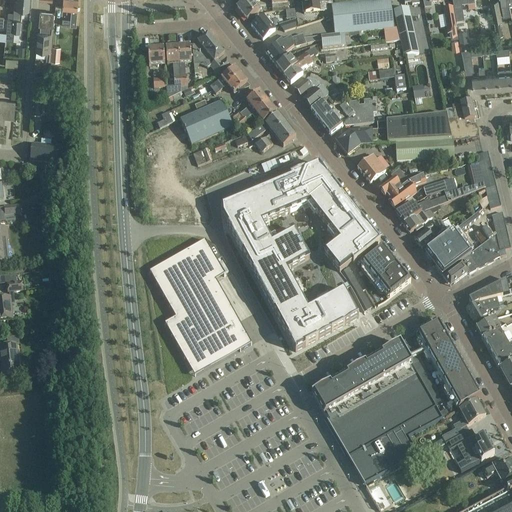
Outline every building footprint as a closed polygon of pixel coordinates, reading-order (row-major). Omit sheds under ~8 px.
[(17,0),(17,2),(15,2),(13,17),(8,17),(6,40),(13,40),(14,33),(20,33),(22,10),(29,11),(29,0),(17,0)] [(71,11),(70,27),(76,28),(78,0),(62,0),(62,10),(71,11)] [(255,3),(259,0),(247,0),(237,9),(247,22),(249,20),(253,25),(263,17),(260,11),(255,3)] [(271,0),(272,10),(288,8),(287,0),(271,0)] [(302,0),(304,15),(325,12),(324,6),(331,5),(330,0),(302,0)] [(389,0),(331,6),(334,35),(335,37),(344,36),(392,30),(394,30),(390,0),(389,0)] [(502,21),(498,1),(490,3),(493,23),(502,21)] [(453,5),(453,6),(456,21),(464,20),(461,3),(453,5)] [(507,6),(501,6),(503,18),(510,16),(508,6),(507,6)] [(453,8),(443,10),(447,35),(457,34),(453,8)] [(397,29),(401,43),(403,52),(404,57),(418,55),(410,19),(408,10),(394,12),(396,22),(397,29)] [(39,27),(41,27),(53,28),(55,13),(40,12),(39,27)] [(268,22),(263,17),(253,25),(251,27),(263,42),(275,31),(273,28),(274,27),(269,20),(268,22)] [(295,21),(293,21),(280,26),(284,33),(296,29),(295,21)] [(54,28),(53,28),(41,27),(40,33),(38,33),(36,51),(47,52),(46,61),(51,62),(51,59),(53,47),(54,28)] [(396,44),(401,43),(397,29),(394,30),(392,30),(393,44),(396,44)] [(458,33),(460,45),(468,44),(466,31),(458,33)] [(345,47),(344,36),(335,37),(334,35),(321,37),(321,43),(322,50),(341,48),(341,47),(345,47)] [(192,47),(193,57),(193,62),(194,67),(199,66),(203,64),(208,70),(210,68),(218,78),(233,67),(208,36),(194,47),(192,47)] [(287,60),(285,56),(294,49),(306,46),(312,44),(321,43),(321,37),(304,40),(303,36),(291,40),(283,44),(281,42),(266,54),(276,68),(287,60)] [(452,52),(459,51),(457,41),(450,42),(452,52)] [(483,48),(483,54),(496,53),(496,46),(483,48)] [(61,48),(53,47),(51,59),(51,62),(59,62),(59,59),(61,48)] [(190,47),(178,48),(181,88),(188,87),(187,76),(185,77),(185,65),(192,64),(190,47)] [(167,66),(173,66),(174,78),(175,89),(181,88),(178,48),(166,49),(166,59),(167,66)] [(149,67),(159,66),(165,66),(164,49),(148,50),(149,67)] [(276,68),(284,77),(296,68),(309,60),(314,57),(315,58),(318,57),(318,55),(316,51),(313,50),(310,53),(293,63),(289,58),(287,60),(276,68)] [(461,51),(463,62),(466,76),(472,75),(472,72),(474,72),(471,60),(470,51),(461,51)] [(379,56),(380,67),(391,65),(390,55),(379,56)] [(335,56),(325,57),(326,64),(336,63),(335,56)] [(296,68),(284,77),(290,85),(298,79),(303,75),(300,72),(313,65),(309,60),(296,68)] [(473,91),(486,90),(485,77),(484,68),(478,68),(479,77),(471,78),(472,81),(473,91)] [(222,79),(210,89),(213,92),(217,89),(220,92),(227,87),(240,76),(235,69),(221,79),(222,79)] [(506,89),(511,88),(511,87),(511,74),(511,70),(498,71),(498,76),(499,89),(500,89),(500,91),(501,92),(505,92),(506,90),(506,89)] [(392,71),(386,72),(368,74),(369,83),(395,80),(396,92),(406,91),(404,77),(396,78),(396,72),(392,72),(392,71)] [(250,88),(240,76),(227,87),(234,95),(249,89),(250,88)] [(498,76),(485,77),(486,90),(499,89),(498,76)] [(154,90),(164,89),(167,89),(166,80),(153,81),(154,90)] [(324,101),(327,98),(328,97),(328,95),(323,89),(321,89),(319,86),(317,84),(314,82),(309,80),(303,85),(295,91),(300,98),(306,93),(309,97),(303,102),(311,112),(324,101)] [(413,89),(416,108),(422,106),(421,100),(425,99),(423,87),(413,89)] [(188,90),(183,93),(186,98),(191,96),(188,90)] [(260,93),(252,99),(246,103),(251,110),(248,112),(247,110),(240,115),(239,114),(233,119),(235,125),(243,118),(245,121),(252,116),(268,103),(260,93)] [(333,106),(327,98),(324,101),(311,112),(331,137),(349,122),(353,127),(374,125),(373,114),(376,113),(375,108),(377,108),(377,106),(375,106),(374,102),(377,102),(376,100),(363,102),(364,106),(358,107),(358,103),(333,106)] [(15,102),(5,101),(0,100),(0,124),(4,125),(5,117),(13,118),(13,120),(14,120),(15,102)] [(195,107),(198,114),(208,110),(205,103),(195,107)] [(268,103),(252,116),(255,120),(258,118),(263,124),(276,114),(268,103)] [(465,123),(476,120),(471,103),(460,105),(460,106),(452,107),(452,109),(445,111),(446,117),(451,142),(453,142),(479,139),(476,125),(466,128),(465,123)] [(198,114),(180,122),(191,147),(233,129),(222,104),(208,110),(198,114)] [(164,122),(158,126),(160,130),(173,124),(168,114),(162,117),(164,122)] [(278,116),(270,122),(262,128),(247,136),(252,143),(267,133),(266,132),(269,130),(273,135),(285,125),(278,116)] [(360,148),(395,145),(451,142),(446,117),(386,123),(377,125),(378,131),(371,132),(371,133),(350,134),(348,136),(348,135),(337,144),(347,158),(360,148)] [(247,123),(245,121),(243,118),(235,125),(239,129),(247,123)] [(285,125),(273,135),(260,145),(256,146),(263,155),(273,146),(269,141),(274,137),(283,148),(296,138),(285,125)] [(237,149),(248,145),(246,139),(235,143),(237,149)] [(57,148),(54,148),(51,147),(51,141),(41,140),(41,146),(32,146),(31,162),(47,164),(54,164),(56,164),(57,148)] [(453,142),(451,142),(395,145),(396,163),(454,160),(453,142)] [(215,154),(226,150),(224,145),(214,149),(215,154)] [(198,168),(212,162),(208,150),(193,156),(198,168)] [(480,163),(490,160),(488,154),(478,156),(480,163)] [(386,173),(383,169),(380,165),(373,157),(368,161),(358,170),(370,185),(378,179),(386,173)] [(233,171),(243,166),(239,158),(229,163),(233,171)] [(491,167),(490,160),(480,163),(481,170),(491,167)] [(275,161),(261,166),(265,175),(278,169),(275,161)] [(470,174),(479,172),(478,164),(468,167),(470,174)] [(291,179),(221,208),(222,217),(228,228),(295,353),(295,352),(296,353),(359,319),(344,292),(336,277),(340,273),(352,263),(353,265),(380,244),(319,166),(290,178),(291,179)] [(493,174),(491,167),(481,170),(483,176),(493,174)] [(49,171),(39,172),(40,181),(50,181),(49,171)] [(385,193),(390,199),(408,185),(417,182),(418,180),(422,178),(421,174),(406,180),(399,173),(392,178),(394,180),(388,185),(380,191),(383,194),(385,193)] [(485,183),(494,181),(493,174),(483,176),(485,183)] [(425,183),(422,178),(418,180),(417,182),(408,185),(390,199),(392,202),(389,203),(394,210),(402,204),(415,195),(412,190),(425,184),(425,183)] [(426,198),(444,192),(455,189),(452,180),(424,189),(426,198)] [(485,183),(485,184),(486,189),(486,190),(496,188),(494,181),(485,183)] [(395,216),(403,226),(419,216),(424,214),(443,206),(484,190),(486,189),(485,184),(479,186),(456,192),(455,189),(444,192),(445,195),(446,198),(430,203),(429,202),(417,207),(415,204),(395,216)] [(498,195),(496,188),(486,190),(488,197),(498,195)] [(499,201),(498,195),(488,197),(490,204),(499,201)] [(501,208),(499,201),(490,204),(491,210),(501,208)] [(32,203),(30,206),(31,209),(34,211),(37,210),(39,206),(38,204),(35,203),(32,203)] [(156,217),(196,217),(196,203),(180,203),(180,204),(156,204),(156,217)] [(425,224),(430,221),(434,218),(432,215),(438,212),(444,209),(443,206),(424,214),(419,216),(403,226),(410,235),(415,231),(416,233),(422,228),(422,227),(425,224)] [(7,217),(21,215),(20,208),(6,209),(7,217)] [(454,232),(425,254),(433,264),(435,267),(442,277),(472,255),(471,254),(466,247),(463,244),(457,235),(459,233),(481,217),(478,214),(454,232)] [(493,217),(494,224),(504,222),(503,215),(493,217)] [(504,222),(494,224),(496,231),(506,229),(504,222)] [(449,236),(446,232),(441,223),(427,231),(414,240),(421,250),(429,244),(434,240),(437,238),(437,236),(441,241),(449,236)] [(0,264),(8,264),(5,242),(8,241),(7,229),(0,229),(0,264)] [(508,236),(506,229),(496,231),(498,238),(508,236)] [(509,243),(508,236),(498,238),(497,238),(499,246),(509,243)] [(470,275),(495,263),(494,261),(499,258),(499,260),(500,260),(500,259),(494,237),(461,263),(469,273),(470,275)] [(212,277),(222,271),(205,242),(150,274),(176,320),(165,326),(184,360),(195,354),(202,365),(236,346),(240,352),(252,346),(212,277)] [(499,246),(500,252),(504,251),(511,250),(509,243),(499,246)] [(361,264),(389,300),(411,283),(390,257),(383,247),(375,253),(371,257),(361,264)] [(454,285),(469,273),(461,263),(443,277),(448,284),(449,283),(453,284),(454,285)] [(497,299),(509,296),(506,282),(469,300),(472,307),(479,304),(497,299)] [(14,293),(23,292),(22,283),(7,285),(8,294),(9,294),(14,293)] [(15,305),(14,293),(9,294),(10,299),(0,299),(0,321),(13,320),(11,306),(15,305)] [(498,304),(497,299),(479,304),(472,307),(466,311),(471,319),(478,315),(477,313),(482,310),(486,307),(498,304)] [(488,319),(485,314),(487,312),(499,309),(498,304),(486,307),(482,310),(477,313),(478,315),(471,319),(475,326),(488,319)] [(477,329),(483,339),(497,331),(499,330),(501,329),(497,323),(495,320),(494,318),(485,324),(477,329)] [(45,325),(46,331),(56,330),(56,321),(49,321),(45,325)] [(459,410),(481,398),(439,323),(417,335),(459,410)] [(497,331),(483,339),(494,359),(511,349),(511,326),(507,330),(505,328),(500,331),(499,330),(497,331)] [(404,350),(409,347),(406,341),(400,345),(403,350),(404,350)] [(16,345),(9,346),(0,347),(0,354),(3,377),(20,375),(16,345)] [(412,366),(403,350),(400,345),(311,397),(365,487),(368,485),(419,457),(409,439),(443,421),(412,366)] [(511,349),(494,359),(499,370),(511,362),(511,349)] [(511,362),(499,370),(510,389),(511,388),(511,362)] [(446,446),(460,438),(469,433),(466,428),(477,423),(485,418),(485,417),(486,416),(483,411),(482,411),(477,403),(468,408),(460,413),(464,420),(462,421),(460,422),(461,423),(453,427),(455,431),(442,439),(443,440),(446,446)] [(471,432),(448,444),(452,452),(456,449),(464,463),(456,467),(461,475),(481,464),(482,464),(486,461),(495,457),(484,437),(477,442),(475,442),(474,440),(475,439),(471,432)] [(443,440),(435,445),(438,450),(446,446),(443,440)] [(503,487),(511,483),(511,482),(511,465),(510,462),(502,466),(501,464),(492,469),(493,469),(483,474),(487,481),(497,476),(503,487)] [(511,511),(511,488),(508,491),(468,511),(511,511)]
